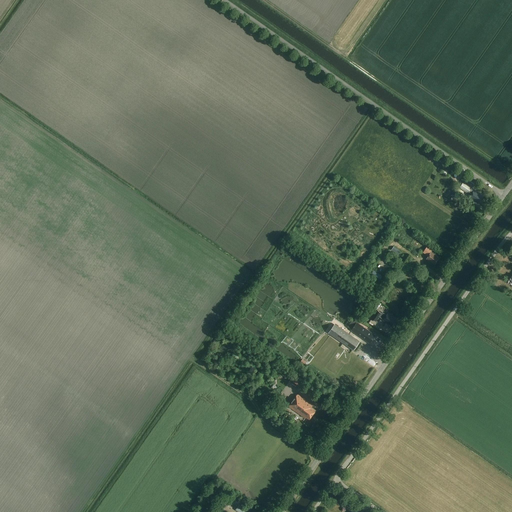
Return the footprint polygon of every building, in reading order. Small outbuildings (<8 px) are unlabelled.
[(471,183),(466,179),(460,188),(468,193),(466,195),(478,203),(483,197),(475,191),(475,190),(472,188),(474,184),(471,182),(471,183)] [(429,250),(429,249),(427,247),(423,253),(428,256),(426,259),(435,264),(440,258),(429,250)] [(403,255),(393,248),(390,252),(390,251),(388,253),(393,257),(395,255),(397,257),(395,258),(399,261),(403,255)] [(374,271),(371,275),(379,281),(382,277),(374,271)] [(381,313),(377,310),(371,319),(376,322),(379,317),(384,320),(383,320),(392,326),(397,319),(388,313),(387,315),(382,312),(381,313)] [(374,336),(357,323),(352,330),(370,342),(374,336)] [(353,351),(360,342),(335,325),(329,333),(353,351)] [(293,386),(297,380),(292,377),(289,382),(293,386)] [(310,419),(316,410),(311,407),(313,405),(298,394),(289,407),(306,418),(306,417),(310,419)] [(235,500),(238,496),(232,492),(229,496),(235,500)] [(215,511),(222,505),(219,502),(210,511),(215,511)]
